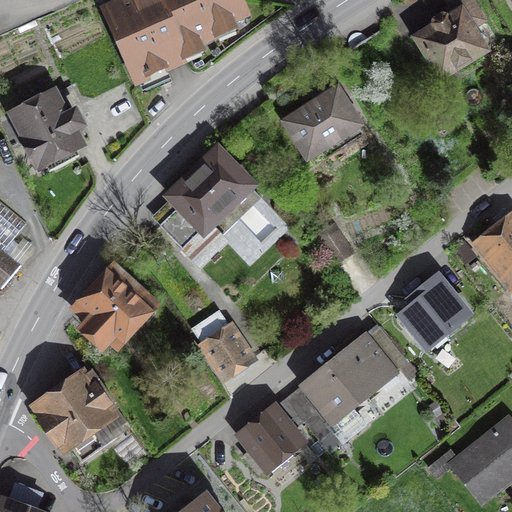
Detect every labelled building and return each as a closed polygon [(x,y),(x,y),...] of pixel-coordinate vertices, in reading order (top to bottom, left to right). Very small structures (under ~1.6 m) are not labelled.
[(214,26),(244,13),(237,0),(133,0),(107,12),(143,94),(171,81),(165,67),(186,58),(182,48),(217,32),(214,26)] [(418,39),(441,78),(484,51),(471,30),(485,21),(472,0),(450,0),(459,13),(448,20),(446,16),(443,15),(433,21),(432,25),(435,28),(418,39)] [(363,134),(336,92),(288,123),(308,155),(334,139),(340,149),(363,134)] [(13,116),(38,166),(46,162),(51,171),(76,158),(72,149),(80,144),(73,131),(82,126),(75,112),(66,117),(54,95),(13,116)] [(479,161),(459,136),(423,163),(443,189),(479,161)] [(248,187),(218,154),(173,197),(181,206),(160,226),(200,268),(227,242),(209,224),(248,187)] [(0,247),(4,251),(27,223),(0,200),(0,247)] [(511,219),(479,246),(511,286),(511,285),(511,219)] [(335,263),(351,252),(334,227),(318,237),(335,263)] [(4,251),(0,247),(0,289),(21,265),(4,251)] [(150,306),(114,273),(81,308),(92,319),(84,329),(102,346),(111,337),(117,342),(150,306)] [(404,315),(429,345),(465,316),(436,280),(413,299),(418,304),(404,315)] [(224,378),(251,360),(219,311),(192,329),(224,378)] [(394,373),(365,337),(305,386),(340,429),(358,415),(352,407),(394,373)] [(82,461),(119,434),(116,430),(127,422),(92,373),(42,406),(59,430),(52,435),(62,448),(69,443),(82,461)] [(286,401),(303,421),(318,441),(330,431),(325,426),(327,425),(299,390),(286,401)] [(274,411),(290,431),(303,421),(286,401),(274,411)] [(290,431),(274,411),(242,436),(253,449),(243,456),(258,475),(299,442),(290,431)] [(487,497),(511,477),(511,425),(508,421),(459,460),(451,451),(429,468),(436,478),(458,461),(487,497)] [(212,511),(202,498),(184,511),(212,511)]
